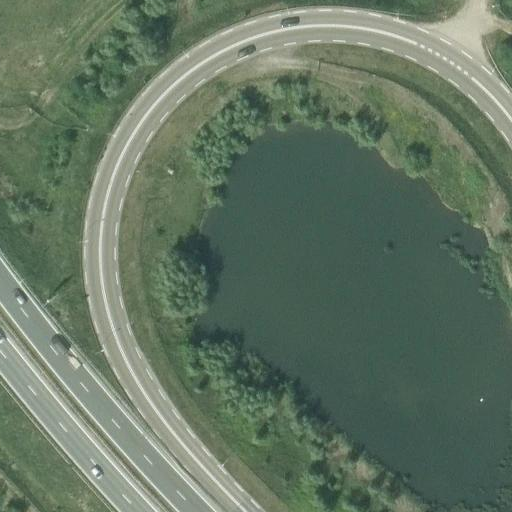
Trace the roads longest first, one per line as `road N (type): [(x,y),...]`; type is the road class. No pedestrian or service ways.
road 1 (secondary): [(245,511),(164,423),(112,313),(107,208),(141,121),(210,56),(324,25),(360,25),(427,43),(511,112)]
road 2 (trunk): [(203,511),(108,412),(0,277)]
road 3 (trunk): [(0,347),(141,511)]
road 4 (track): [(131,0),(68,63),(39,112),(0,121)]
